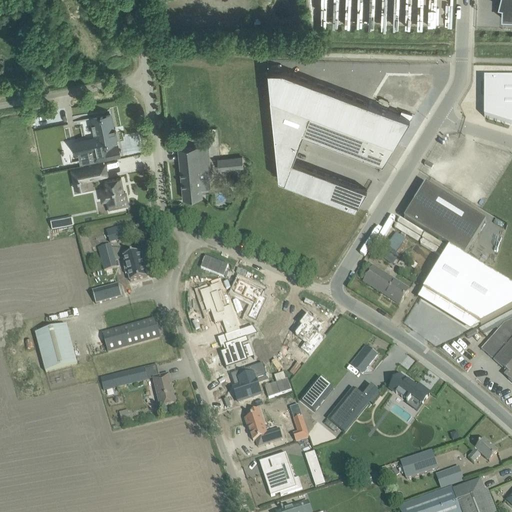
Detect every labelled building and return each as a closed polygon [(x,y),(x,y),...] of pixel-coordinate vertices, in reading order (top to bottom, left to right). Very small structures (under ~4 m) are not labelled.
[(192,0),(174,0),(180,16),(196,10),(192,0)] [(511,0),(500,0),(499,7),(503,8),(503,19),(511,19),(511,0)] [(374,101),(267,64),(271,87),(400,134),(438,79),(387,78),(374,101)] [(271,98),(279,179),(356,208),(367,190),(293,162),(304,133),(383,163),(395,145),(271,98)] [(85,151),(79,152),(79,153),(90,151),(92,159),(81,161),(81,162),(88,160),(88,163),(96,161),(112,158),(110,149),(108,149),(107,148),(106,143),(116,141),(115,132),(116,132),(116,131),(114,131),(114,129),(115,129),(115,128),(114,128),(111,114),(93,117),(94,123),(92,124),(92,125),(94,124),(95,133),(94,133),(94,134),(95,134),(96,138),(97,140),(93,141),(84,143),(85,151)] [(198,146),(179,148),(184,199),(203,197),(202,188),(209,187),(208,178),(212,177),(208,145),(198,146)] [(242,158),(221,159),(221,169),(242,168),(242,158)] [(94,166),(71,170),(74,183),(75,183),(74,180),(79,179),(79,180),(81,180),(81,179),(85,178),(86,180),(97,178),(94,166)] [(106,189),(100,190),(102,201),(107,200),(109,212),(129,208),(125,192),(124,192),(121,178),(105,181),(106,189)] [(424,183),(403,219),(405,220),(462,255),(484,220),(424,183)] [(145,231),(151,220),(142,215),(137,226),(145,231)] [(110,243),(125,239),(122,227),(107,231),(110,243)] [(396,234),(385,249),(395,256),(405,240),(396,234)] [(97,251),(103,272),(116,269),(111,247),(97,251)] [(511,286),(465,257),(462,255),(452,249),(424,290),(481,326),(511,309),(511,286)] [(383,250),(379,256),(393,266),(397,260),(383,250)] [(125,258),(124,258),(127,266),(124,267),(127,275),(129,275),(132,283),(149,278),(141,253),(132,255),(131,253),(124,255),(125,258)] [(365,269),(361,266),(354,276),(359,279),(363,274),(365,269)] [(373,267),(369,274),(363,282),(400,306),(410,290),(373,267)] [(239,280),(232,295),(255,305),(251,315),(257,318),(267,298),(261,295),(263,291),(239,280)] [(211,288),(201,291),(208,312),(212,310),(217,327),(221,325),(225,337),(240,332),(231,305),(223,307),(218,292),(223,291),(220,282),(211,285),(211,288)] [(118,285),(92,292),(96,305),(121,297),(118,285)] [(311,315),(297,335),(308,342),(303,349),(311,354),(326,334),(321,331),(327,323),(311,315)] [(511,319),(504,323),(481,349),(492,359),(494,360),(493,361),(511,377),(508,380),(511,383),(511,319)] [(108,353),(160,338),(155,320),(103,334),(108,353)] [(45,373),(77,365),(67,326),(35,335),(45,373)] [(229,346),(223,349),(231,364),(247,359),(241,343),(248,341),(246,336),(256,333),(252,328),(225,338),(229,346)] [(336,366),(353,347),(347,341),(342,347),(338,343),(326,357),(336,366)] [(362,374),(377,355),(366,347),(351,365),(362,374)] [(239,385),(234,387),(236,392),(241,391),(243,396),(263,388),(257,374),(265,370),(263,364),(246,370),(248,375),(236,380),(239,385)] [(145,368),(101,379),(104,390),(147,380),(145,368)] [(160,408),(176,404),(169,374),(153,378),(160,408)] [(319,378),(300,401),(314,413),(333,389),(319,378)] [(398,379),(390,389),(396,394),(397,395),(397,394),(402,398),(401,398),(402,399),(402,398),(407,402),(407,403),(408,404),(413,398),(422,405),(430,394),(419,386),(417,389),(403,379),(403,380),(402,382),(398,379)] [(353,389),(328,420),(345,434),(379,392),(372,387),(363,397),(353,389)] [(250,418),(245,420),(248,429),(249,429),(253,442),(256,441),(258,448),(283,440),(279,429),(267,433),(265,434),(261,424),(264,423),(259,409),(249,413),(250,418)] [(122,424),(131,422),(127,411),(119,413),(122,424)] [(301,413),(297,414),(305,436),(301,437),(302,441),(309,437),(301,413)] [(288,431),(293,429),(290,420),(285,422),(288,431)] [(456,432),(450,434),(453,440),(459,438),(456,432)] [(489,462),(498,453),(484,440),(477,448),(475,450),(476,450),(468,458),(473,463),(481,455),(489,462)] [(432,451),(400,462),(406,480),(438,469),(432,451)] [(315,452),(305,456),(311,475),(321,472),(315,452)] [(272,470),(263,473),(269,489),(268,489),(271,498),(280,495),(281,497),(302,490),(299,479),(295,480),(294,480),(288,482),(286,478),(283,467),(289,465),(287,457),(286,454),(269,460),(270,461),(272,470)] [(459,468),(435,473),(439,488),(462,483),(459,468)] [(496,511),(488,491),(485,492),(481,481),(453,491),(452,489),(400,508),(401,511),(496,511)]
